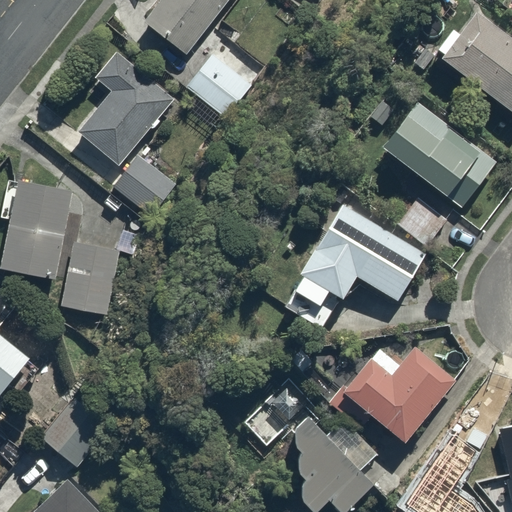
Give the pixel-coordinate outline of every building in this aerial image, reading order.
[(161,0),(147,18),(190,52),(231,0),(161,0)] [(511,30),(480,8),(445,59),(511,105),(511,30)] [(180,93),(117,47),(96,76),(111,87),(80,130),(128,165),(180,93)] [(220,47),(188,83),(228,117),(259,81),(220,47)] [(446,134),(415,110),(389,145),(453,194),(487,148),(455,123),(446,134)] [(138,154),(116,184),(153,211),(175,182),(138,154)] [(75,186),(22,177),(7,267),(60,276),(75,186)] [(441,212),(416,197),(399,225),(425,240),(441,212)] [(335,289),(350,298),(363,275),(400,296),(428,249),(345,201),(297,284),(328,302),(335,289)] [(75,243),(67,305),(113,311),(122,250),(75,243)] [(0,325),(0,398),(2,400),(38,356),(0,325)] [(404,364),(378,344),(345,386),(415,440),(462,379),(418,345),(404,364)] [(68,393),(39,433),(80,464),(109,423),(68,393)] [(308,449),(311,487),(308,495),(322,511),(339,498),(349,510),(377,486),(313,411),(301,421),(301,441),(308,449)] [(511,426),(499,429),(511,495),(511,426)] [(101,511),(67,477),(31,511),(101,511)]
